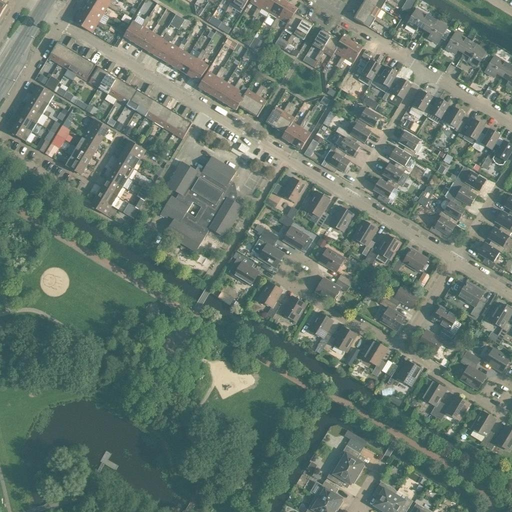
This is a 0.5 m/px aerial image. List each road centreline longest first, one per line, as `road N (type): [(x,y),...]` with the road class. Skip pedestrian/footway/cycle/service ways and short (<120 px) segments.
road 1 (residential): [(349,196),(61,20)]
road 2 (residential): [(349,196),(425,71)]
road 3 (residential): [(425,71),(315,0)]
road 4 (residential): [(455,259),(349,196)]
